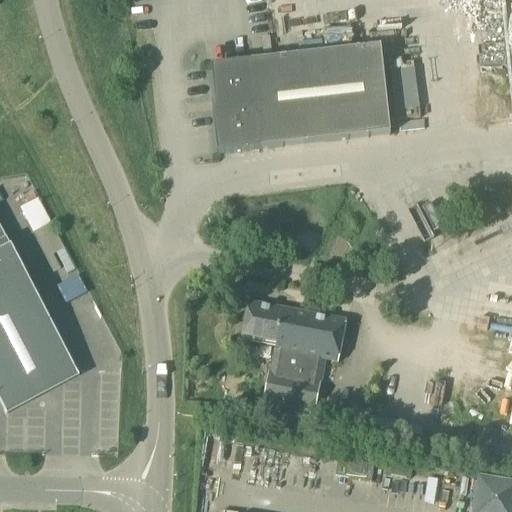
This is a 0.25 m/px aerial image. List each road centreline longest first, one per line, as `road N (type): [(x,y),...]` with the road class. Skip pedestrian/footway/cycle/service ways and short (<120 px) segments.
road 1 (unclassified): [(129,506),(149,467),(160,417),(152,311),(127,217),(70,86),(44,0)]
road 2 (unclassified): [(0,490),(90,493),(129,506)]
